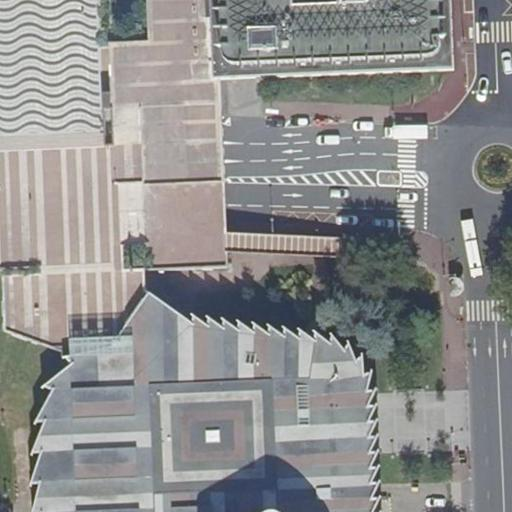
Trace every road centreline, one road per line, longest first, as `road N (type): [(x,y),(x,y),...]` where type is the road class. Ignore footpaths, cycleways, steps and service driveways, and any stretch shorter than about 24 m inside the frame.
road 1 (tertiary): [(493,228),(502,511)]
road 2 (tertiary): [(496,111),(460,124),(447,139),(439,178),(457,212),(493,228)]
